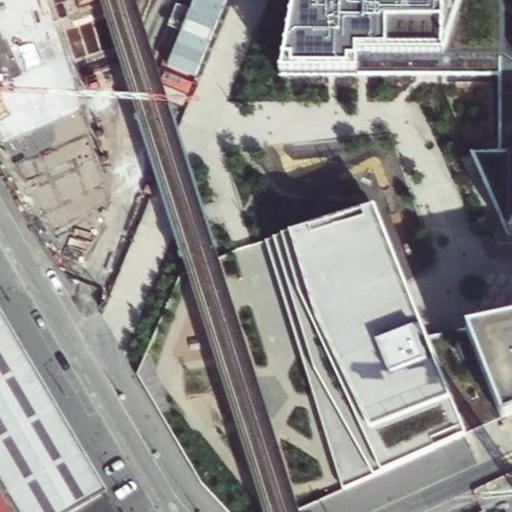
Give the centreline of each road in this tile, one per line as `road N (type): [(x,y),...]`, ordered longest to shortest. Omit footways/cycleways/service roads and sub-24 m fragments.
road 1 (residential): [(166,511),(0,222)]
road 2 (residential): [(511,462),(402,511)]
